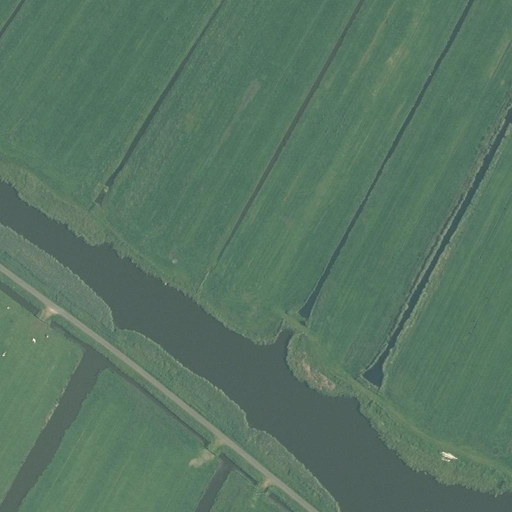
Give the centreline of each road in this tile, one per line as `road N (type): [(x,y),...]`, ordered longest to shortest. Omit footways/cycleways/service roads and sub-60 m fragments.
road 1 (track): [(192,277),(272,308),(400,422),(511,475)]
road 2 (track): [(203,232),(192,277),(30,165),(0,156)]
